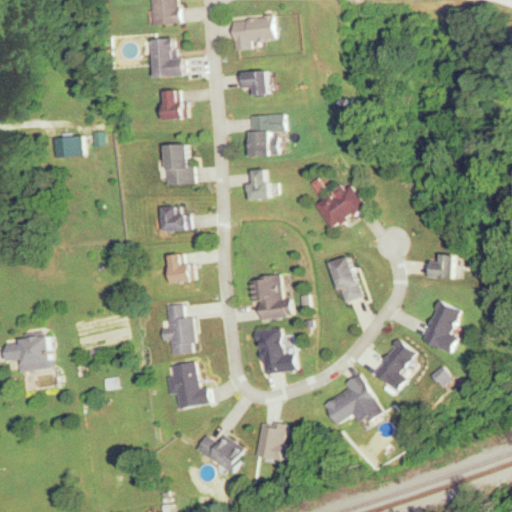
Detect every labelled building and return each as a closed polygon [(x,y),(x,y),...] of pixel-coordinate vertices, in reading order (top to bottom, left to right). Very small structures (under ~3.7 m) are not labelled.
[(156,0),(158,25),(185,23),(184,0),(156,0)] [(240,50),(258,49),(257,42),(282,40),(280,16),(238,18),(240,50)] [(180,38),(160,39),(162,76),(193,75),(192,57),(181,57),(180,38)] [(246,71),(246,88),(258,87),(258,95),(275,95),(274,70),(246,71)] [(184,90),(170,91),(171,119),(192,118),(192,102),(184,102),(184,90)] [(283,136),(275,137),(275,115),(256,115),(256,131),(253,131),(253,155),(283,155),(283,136)] [(88,156),(88,137),(60,137),(60,156),(88,156)] [(198,165),(193,165),(193,145),(170,145),(170,184),(198,184),(198,165)] [(274,199),(273,169),(256,170),(256,184),(252,184),(253,200),(274,199)] [(322,204),(340,229),(372,206),(354,181),(322,204)] [(193,213),(182,214),(182,205),(166,207),(168,231),(194,229),(193,213)] [(443,262),(432,261),(432,277),(461,278),(462,255),(443,254),(443,262)] [(367,297),(355,257),(337,262),(349,302),(367,297)] [(287,276),(253,279),(255,303),(263,302),(265,319),(291,317),(287,276)] [(467,310),(445,301),(428,340),(459,353),(462,344),(454,340),(467,310)] [(173,328),(167,329),(167,340),(175,339),(176,354),(201,353),(199,315),(190,316),(189,304),(172,305),(173,328)] [(266,374),(301,371),(299,354),(289,355),(286,328),(262,331),(266,374)] [(55,336),(25,338),(26,351),(12,352),(13,363),(24,362),(25,371),(57,369),(55,336)] [(420,353),(403,340),(377,371),(402,391),(411,379),(404,372),(420,353)] [(218,404),(215,387),(205,389),(202,362),(176,366),(178,376),(173,376),(176,395),(182,394),(184,409),(218,404)] [(330,404),(342,425),(359,415),(359,414),(380,401),(363,374),(349,383),(353,390),(330,404)] [(225,443),(209,435),(201,451),(238,472),(251,448),(229,435),(225,443)]
